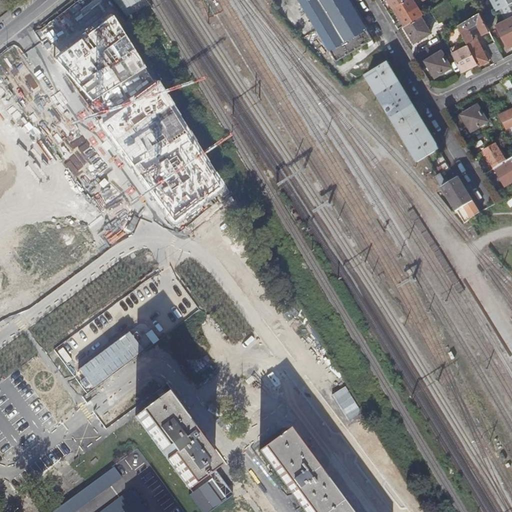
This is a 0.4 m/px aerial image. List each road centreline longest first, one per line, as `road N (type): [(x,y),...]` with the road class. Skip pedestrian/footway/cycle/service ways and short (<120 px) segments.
road 1 (residential): [(398,511),(207,257),(187,244),(133,240),(0,338)]
road 2 (residential): [(431,106),(368,0)]
